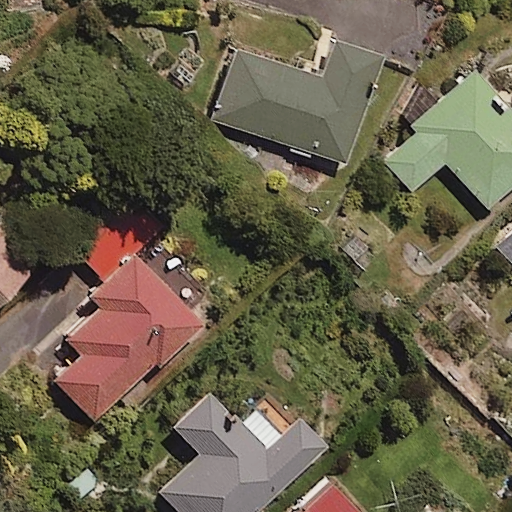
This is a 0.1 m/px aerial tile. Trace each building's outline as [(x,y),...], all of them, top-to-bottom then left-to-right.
[(304,155),(306,151),(337,162),(375,54),(326,36),(314,71),(234,43),(208,116),(284,143),(283,148),(304,155)] [(434,97),(423,85),(397,109),(411,124),(377,156),(408,188),(440,158),(484,205),(511,177),(511,96),(510,98),(474,60),(434,97)] [(33,362),(87,418),(146,360),(151,365),(217,301),(121,202),(71,250),(95,275),(80,289),(93,303),(33,362)] [(0,286),(28,258),(7,237),(18,227),(0,209),(0,286)] [(511,220),(491,241),(511,263),(511,220)] [(246,511),(318,439),(261,384),(230,416),(199,386),(163,422),(190,448),(151,488),(175,511),(246,511)] [(98,485),(74,463),(51,488),(74,510),(98,485)] [(345,511),(351,507),(322,477),(285,511),(345,511)]
